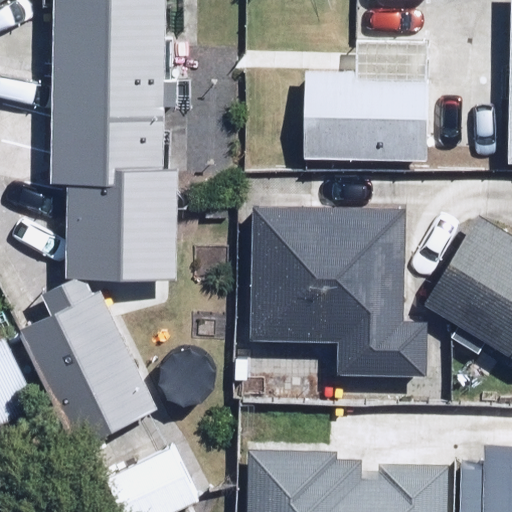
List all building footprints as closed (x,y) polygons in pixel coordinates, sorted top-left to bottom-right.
[(53,0),(49,173),(69,173),(66,273),(175,276),(178,163),(160,162),(162,99),(172,99),(173,44),(164,44),(164,0),(53,0)] [(360,0),(356,73),(305,70),(300,151),(422,158),(425,93),(430,0),(360,0)] [(401,213),(257,206),(250,335),(344,340),(343,373),(426,377),(429,316),(396,314),(401,213)] [(511,234),(475,212),(422,299),(511,353),(511,234)] [(158,410),(97,291),(15,332),(76,452),(158,410)] [(0,423),(37,407),(7,339),(0,342),(0,423)] [(254,437),(251,511),(449,511),(451,463),(370,460),(370,441),(254,437)] [(511,511),(511,439),(484,439),(483,463),(462,463),(461,511),(511,511)] [(173,511),(199,500),(170,441),(105,471),(124,511),(173,511)]
